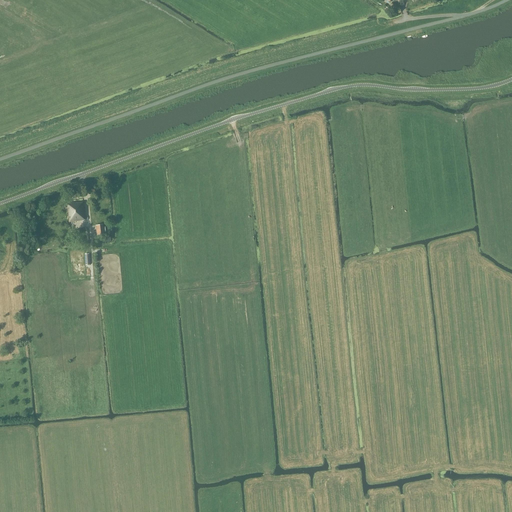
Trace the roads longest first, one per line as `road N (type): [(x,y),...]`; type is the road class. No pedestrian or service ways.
road 1 (unclassified): [(0,160),(235,76),(509,0)]
road 2 (unclassified): [(0,204),(327,91),(483,88),(511,78)]
road 3 (track): [(288,139),(286,124),(300,121),(334,483)]
